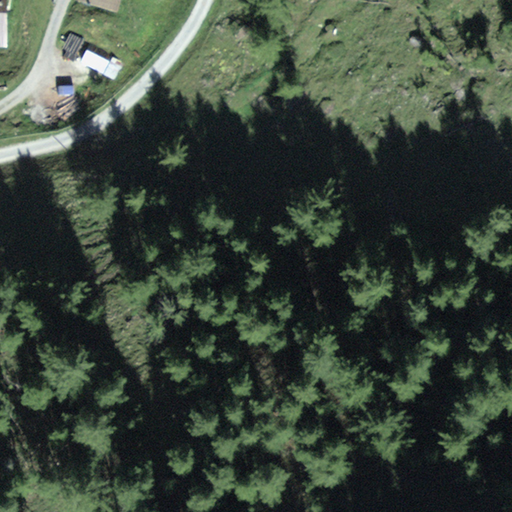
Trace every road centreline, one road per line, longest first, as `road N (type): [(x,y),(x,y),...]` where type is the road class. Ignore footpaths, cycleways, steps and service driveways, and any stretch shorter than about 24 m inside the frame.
road 1 (track): [(0,159),(98,124),(200,0)]
road 2 (track): [(0,112),(41,63),(59,0)]
